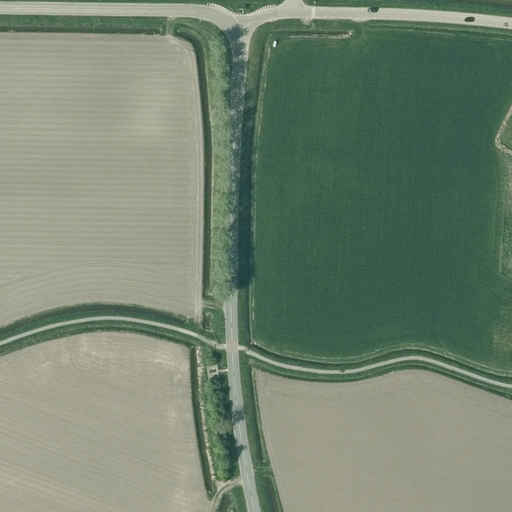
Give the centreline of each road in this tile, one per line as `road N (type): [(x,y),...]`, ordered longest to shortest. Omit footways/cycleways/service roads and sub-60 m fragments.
road 1 (secondary): [(254,511),(231,347),(234,32)]
road 2 (secondary): [(234,32),(205,12),(0,8)]
road 3 (tertiary): [(511,23),(288,13)]
